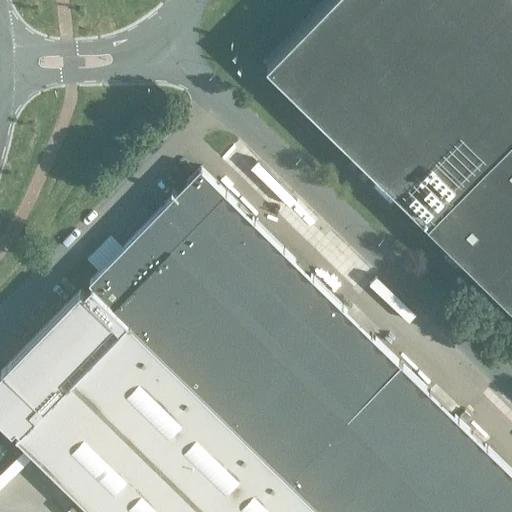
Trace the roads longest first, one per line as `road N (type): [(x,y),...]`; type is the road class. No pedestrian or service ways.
road 1 (unclassified): [(511,385),(198,79),(188,50)]
road 2 (unknown): [(230,112),(0,335)]
road 3 (unclassified): [(0,85),(100,74),(135,58)]
road 4 (unclassified): [(135,58),(106,48),(0,47)]
